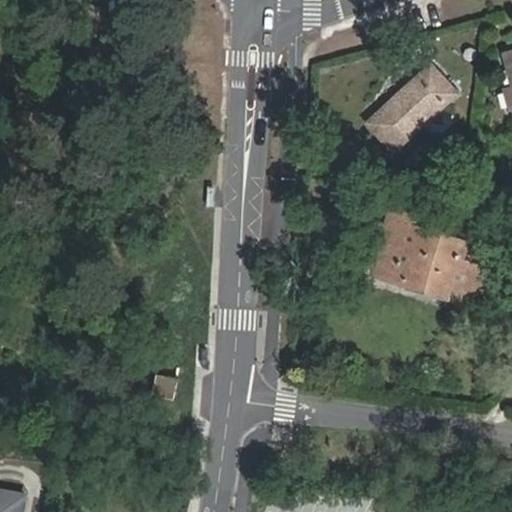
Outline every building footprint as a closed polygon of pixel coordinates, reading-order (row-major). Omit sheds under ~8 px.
[(393,152),(458,94),(432,66),(368,124),(393,152)] [(396,202),(391,219),(398,221),(404,205),(396,202)] [(413,274),(410,285),(450,298),(454,286),(483,295),(496,251),(428,229),(433,213),(404,205),(398,221),(391,219),(378,263),(413,274)] [(374,274),(410,285),(413,274),(378,263),(374,274)] [(173,397),(177,377),(158,373),(153,393),(173,397)] [(0,511),(21,511),(25,495),(0,490),(0,511)]
